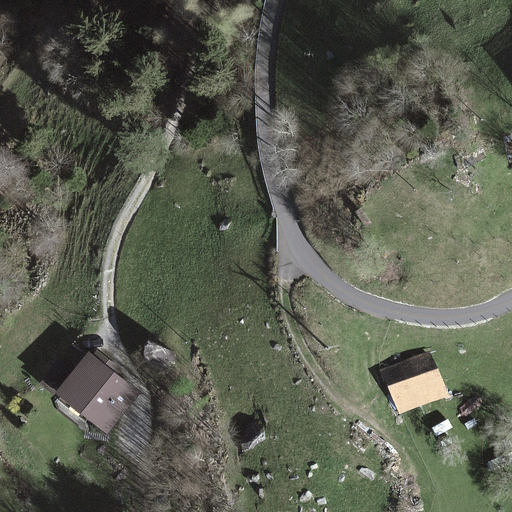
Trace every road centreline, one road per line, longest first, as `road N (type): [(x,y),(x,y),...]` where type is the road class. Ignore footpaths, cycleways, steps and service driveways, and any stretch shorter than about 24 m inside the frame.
road 1 (unclassified): [(276,0),(264,137),(280,206),(304,253),(351,296),(415,319),(487,312),(511,299)]
road 2 (track): [(118,342),(114,244),(225,0)]
